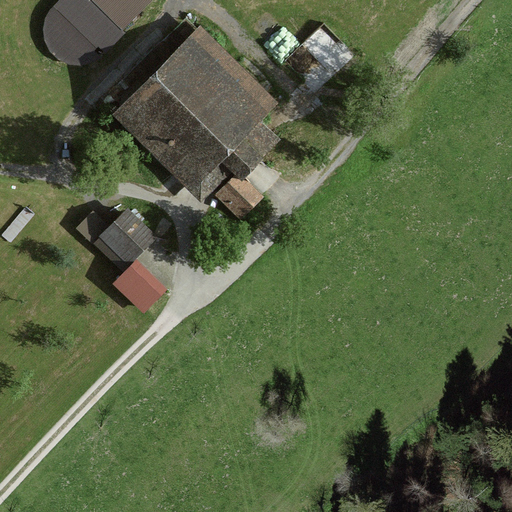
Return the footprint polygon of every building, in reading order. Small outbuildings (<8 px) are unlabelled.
[(154,0),(90,0),(123,32),(155,0),(154,0)] [(263,129),(281,111),(203,32),(115,118),(194,197),(228,164),(247,184),(283,148),(263,129)] [(238,224),(260,205),(237,180),(216,199),(238,224)] [(76,224),(92,239),(109,222),(94,207),(76,224)] [(125,273),(157,239),(129,213),(97,246),(125,273)] [(137,263),(114,288),(144,317),(167,292),(137,263)]
